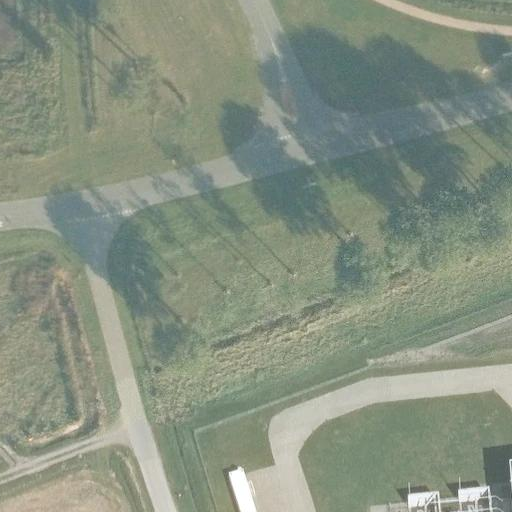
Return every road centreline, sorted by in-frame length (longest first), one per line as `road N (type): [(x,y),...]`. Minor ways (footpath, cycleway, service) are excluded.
road 1 (unclassified): [(166,511),(136,427),(81,205)]
road 2 (tertiary): [(300,151),(81,205)]
road 3 (tertiary): [(511,95),(300,151)]
road 4 (unclassified): [(300,151),(277,54),(249,0)]
road 5 (track): [(0,480),(136,427)]
